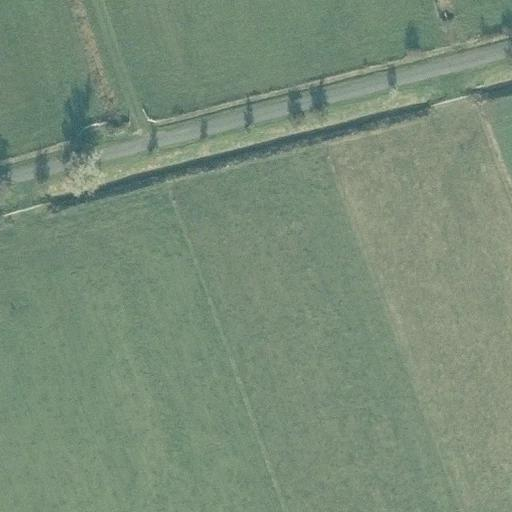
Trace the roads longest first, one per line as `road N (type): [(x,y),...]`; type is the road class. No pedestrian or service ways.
road 1 (unclassified): [(0,183),(511,52)]
road 2 (track): [(92,0),(147,146)]
